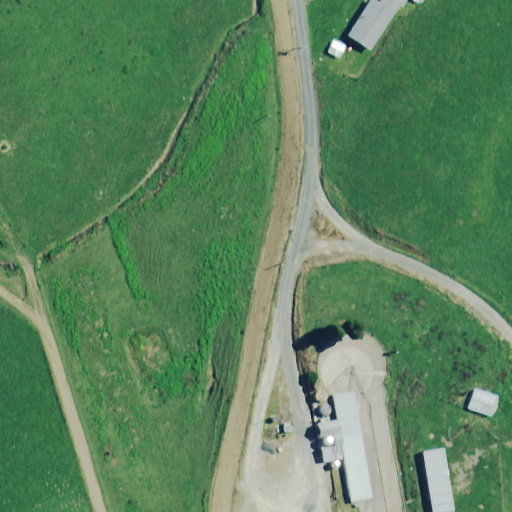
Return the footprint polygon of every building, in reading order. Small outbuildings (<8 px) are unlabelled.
[(370,0),(347,37),(370,52),(399,6),(402,8),(406,0),(378,0),(376,4),(370,0)] [(498,398),(473,389),(467,409),(491,417),(498,398)] [(331,396),(336,421),(315,424),(322,463),(342,459),(349,503),(371,499),(353,392),(331,396)] [(316,405),(318,418),(330,416),(328,403),(316,405)] [(291,421),(280,423),(282,434),(292,433),(291,421)] [(448,511),(452,511),(442,449),(420,452),(429,511),(448,511)]
